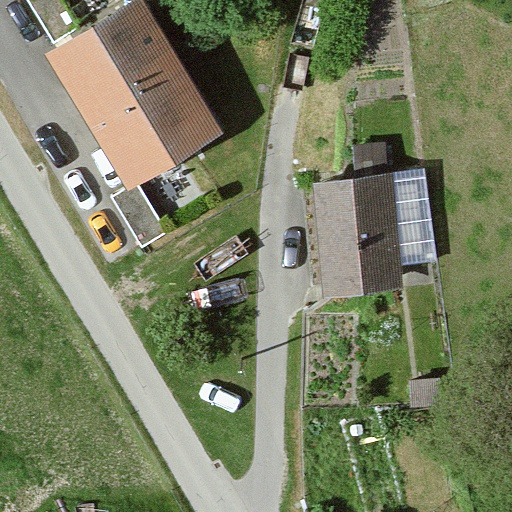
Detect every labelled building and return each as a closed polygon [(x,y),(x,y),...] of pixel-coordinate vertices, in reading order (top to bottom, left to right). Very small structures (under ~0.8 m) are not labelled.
[(27,0),(48,34),(75,19),(64,0),(27,0)] [(86,102),(179,49),(151,0),(107,0),(75,19),(48,34),(86,102)] [(179,49),(86,102),(128,175),(221,122),(179,49)] [(394,164),(310,171),(319,288),(404,282),(394,164)] [(137,179),(111,194),(141,246),(167,230),(137,179)]
